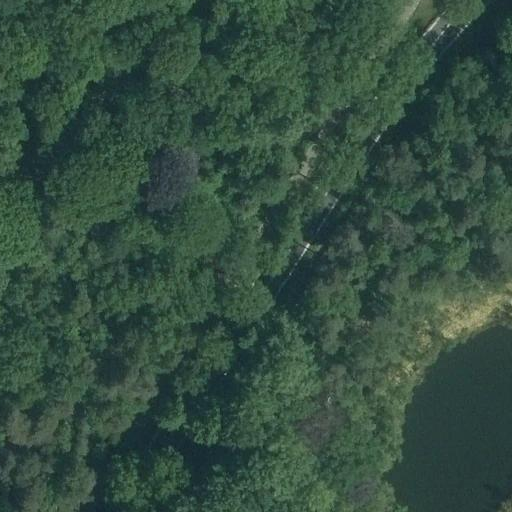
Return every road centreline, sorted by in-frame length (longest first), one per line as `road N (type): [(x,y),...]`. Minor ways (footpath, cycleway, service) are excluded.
road 1 (primary): [(110,511),(284,227),(365,118),(474,0)]
road 2 (track): [(109,113),(330,0)]
road 3 (track): [(0,166),(109,113)]
